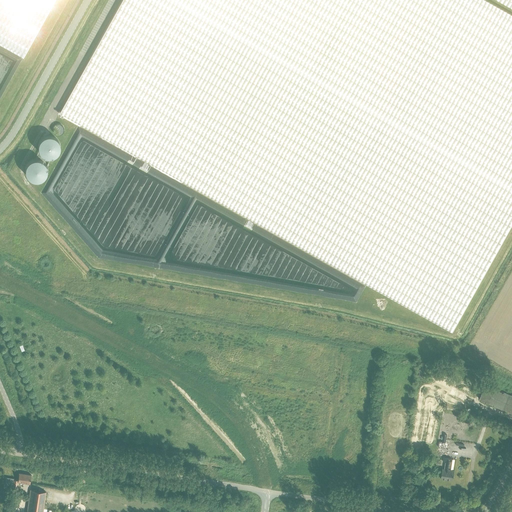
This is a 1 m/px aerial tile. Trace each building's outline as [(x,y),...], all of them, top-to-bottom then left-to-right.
[(0,0),(0,44),(23,57),(55,0),(0,0)] [(511,0),(123,0),(60,113),(453,331),(511,224),(511,12),(489,0),(498,0),(511,7),(511,0)] [(60,122),(54,127),(60,133),(65,128),(60,122)] [(47,145),(48,146),(43,149),(48,158),(65,149),(59,138),(47,145)] [(30,165),(29,178),(48,180),(49,163),(41,163),(40,166),(30,165)] [(480,400),(511,413),(511,395),(486,385),(480,400)] [(389,410),(387,440),(407,441),(409,411),(389,410)] [(439,441),(439,447),(445,448),(446,442),(447,434),(444,434),(443,442),(439,441)] [(441,479),(454,481),(455,471),(450,471),(452,459),(443,458),(443,462),(446,463),(445,470),(442,469),(441,479)] [(387,462),(387,472),(397,473),(397,462),(387,462)] [(9,479),(7,488),(12,489),(14,489),(14,490),(17,491),(18,482),(30,483),(31,478),(31,475),(25,474),(19,473),(19,476),(18,480),(17,480),(14,479),(14,480),(10,479),(9,479)] [(27,511),(43,511),(46,492),(31,490),(27,511)]
